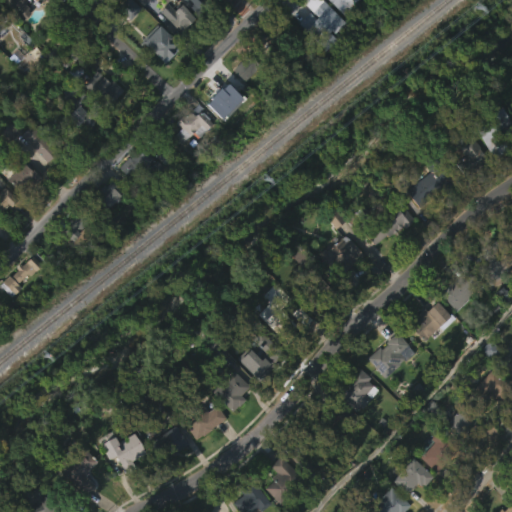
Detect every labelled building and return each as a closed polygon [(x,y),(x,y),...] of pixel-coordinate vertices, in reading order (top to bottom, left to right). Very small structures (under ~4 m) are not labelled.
[(37,0),(28,9),(31,12),(24,20),(3,0),(37,0)] [(88,0),(68,0),(76,10),(88,0)] [(218,0),(215,3),(217,5),(211,10),(208,6),(199,15),(189,4),(192,2),(190,0),(218,0)] [(213,0),(206,11),(220,21),(232,5),(225,0),(213,0)] [(338,45),(368,17),(352,0),(344,0),(319,24),(338,45)] [(182,3),(197,17),(190,24),(191,26),(184,34),(161,12),(169,3),(175,9),(182,3)] [(0,28),(14,53),(29,45),(10,12),(0,18),(0,28)] [(140,36),(149,25),(138,15),(129,26),(140,36)] [(341,54),(309,21),(297,33),(306,42),(294,54),(321,82),(333,70),(329,66),(341,54)] [(170,50),(158,62),(138,41),(154,25),(172,43),(167,47),(170,50)] [(114,39),(126,50),(137,39),(125,28),(114,39)] [(264,61),(246,81),(234,69),(250,49),(264,61)] [(160,94),(177,77),(154,56),(138,73),(160,94)] [(98,71),(100,73),(101,72),(109,80),(111,77),(126,93),(108,109),(84,84),(98,71)] [(303,92),(291,79),(280,89),(292,102),(303,92)] [(230,107),(220,117),(205,101),(212,93),(211,92),(214,88),(212,87),(218,81),(222,85),(216,92),(230,107)] [(74,95),(77,98),(85,89),(106,109),(84,130),(63,109),(65,106),(57,98),(73,82),(80,88),(74,95)] [(228,100),(240,113),(256,98),(244,85),(228,100)] [(118,123),(94,100),(80,114),(105,137),(118,123)] [(503,106),(511,121),(499,128),(510,148),(493,158),(473,122),(489,111),(490,113),(503,106)] [(185,108),(192,115),(197,110),(210,122),(196,137),(190,131),(179,144),(171,137),(179,129),(172,122),(185,108)] [(239,130),(221,113),(201,134),(219,151),(239,130)] [(85,159),(93,150),(62,122),(53,131),(66,142),(61,147),(73,157),(77,153),(85,159)] [(58,152),(48,162),(21,134),(32,124),(58,152)] [(470,173),(464,177),(453,162),(463,155),(456,145),(470,135),(488,160),(470,173)] [(169,167),(177,175),(189,163),(194,168),(208,155),(195,142),(190,147),(185,141),(172,154),(177,160),(169,167)] [(159,168),(154,173),(150,168),(140,178),(132,171),(126,177),(117,167),(138,147),(159,168)] [(471,160),(487,188),(502,179),(486,151),(471,160)] [(15,162),(6,154),(0,159),(0,165),(6,172),(15,162)] [(42,193),(53,183),(28,155),(17,165),(42,193)] [(28,169),(31,168),(39,176),(20,195),(5,179),(13,171),(8,167),(17,158),(28,169)] [(452,188),(445,194),(441,190),(418,209),(404,192),(437,165),(450,181),(448,183),(452,188)] [(453,174),(459,188),(451,192),(457,205),(482,193),(469,167),(453,174)] [(135,177),(115,199),(129,211),(149,190),(135,177)] [(101,184),(104,186),(105,185),(117,196),(103,211),(89,197),(101,184)] [(6,187),(18,199),(12,207),(9,204),(2,211),(0,209),(0,190),(4,186),(6,187)] [(33,205),(19,193),(3,210),(16,223),(33,205)] [(416,221),(405,228),(403,226),(375,244),(364,230),(384,216),(381,213),(389,207),(387,205),(399,196),(416,221)] [(401,222),(415,239),(445,216),(432,198),(401,222)] [(83,206),(93,218),(79,231),(81,233),(73,241),(64,231),(68,227),(64,224),(72,217),(70,214),(74,210),(76,212),(83,206)] [(91,226),(104,239),(119,225),(106,211),(91,226)] [(0,241),(11,229),(0,218),(0,241)] [(348,234),(364,255),(337,277),(319,253),(327,247),(328,250),(348,234)] [(511,250),(511,268),(491,285),(477,267),(486,260),(487,262),(497,254),(490,244),(503,235),(511,247),(510,248),(511,250)] [(397,236),(360,263),(370,277),(408,250),(397,236)] [(61,267),(76,268),(77,249),(63,248),(61,267)] [(38,251),(51,264),(37,280),(32,275),(20,286),(21,288),(15,294),(2,281),(9,274),(11,276),(18,269),(16,267),(20,263),(22,265),(38,251)] [(359,287),(341,265),(315,286),(333,308),(359,287)] [(331,295),(314,311),(292,286),(313,267),(335,292),(331,295)] [(485,283),(457,311),(440,293),(450,283),(452,285),(469,267),(485,283)] [(295,337),(289,342),(261,312),(271,303),(264,295),(277,283),(291,298),(281,308),(298,326),(291,332),(295,337)] [(473,297),(481,315),(508,301),(500,284),(473,297)] [(0,318),(6,326),(38,296),(29,285),(0,311),(0,318)] [(439,301),(443,306),(445,305),(448,308),(447,309),(456,317),(442,330),(439,326),(424,341),(408,324),(426,308),(428,311),(439,301)] [(451,342),(468,326),(451,308),(434,324),(451,342)] [(497,334),(507,330),(502,316),(492,320),(497,334)] [(280,356),(274,362),(276,364),(259,381),(237,358),(249,347),(259,358),(265,352),(262,349),(264,347),(255,337),(262,330),(284,352),(280,356)] [(407,344),(398,352),(403,358),(383,377),(365,357),(377,345),(379,347),(385,342),(383,340),(394,330),(407,344)] [(437,361),(449,350),(431,330),(404,355),(419,371),(434,358),(437,361)] [(379,409),(402,391),(396,383),(404,377),(394,363),(363,388),(379,409)] [(379,389),(363,408),(360,406),(357,410),(336,393),(358,366),(371,377),(368,380),(379,389)] [(511,387),(511,401),(508,405),(498,395),(486,408),(471,393),(475,388),(474,387),(493,368),(511,387)] [(234,371),(250,386),(241,395),(245,399),(232,411),(212,390),(221,381),(223,382),(234,371)] [(254,411),(267,399),(250,380),(237,393),(254,411)] [(355,443),(372,419),(363,413),(367,407),(352,396),(331,426),(355,443)] [(475,424),(460,440),(445,426),(461,408),(459,407),(467,399),(482,414),(474,423),(475,424)] [(485,434),(502,414),(486,400),(469,420),(485,434)] [(236,427),(245,416),(229,402),(209,424),(229,442),(240,430),(236,427)] [(201,403),(206,410),(215,403),(223,415),(193,437),(176,414),(187,406),(190,410),(201,403)] [(337,404),(359,421),(340,445),(312,422),(319,413),(326,418),(337,404)] [(176,451),(159,462),(146,443),(175,423),(187,442),(175,450),(176,451)] [(107,428),(115,441),(131,432),(143,452),(130,460),(134,467),(123,473),(112,454),(104,459),(92,437),(107,428)] [(308,429),(326,446),(312,461),(321,469),(314,477),(288,453),(299,442),(296,439),(302,433),(304,434),(308,429)] [(438,471),(436,473),(421,457),(436,442),(432,438),(440,431),(459,450),(438,471)] [(180,448),(194,468),(221,450),(212,436),(203,443),(198,436),(180,448)] [(454,469),(470,451),(456,438),(440,456),(454,469)] [(73,445),(78,450),(82,446),(97,461),(88,470),(90,472),(86,476),(95,485),(85,495),(59,470),(67,462),(61,457),(73,445)] [(305,490),(297,498),(292,493),(280,504),(266,489),(274,481),(271,478),(277,472),(271,466),(282,455),(304,479),(299,484),(305,490)] [(434,476),(425,485),(423,483),(421,486),(417,483),(408,493),(393,480),(414,457),(434,476)] [(182,477),(170,458),(145,473),(158,493),(182,477)] [(103,490),(112,486),(119,501),(130,496),(127,490),(141,485),(132,464),(112,472),(108,462),(94,468),(103,490)] [(433,501),(448,478),(430,466),(415,489),(433,501)] [(86,511),(80,506),(93,492),(77,477),(54,501),(64,511),(86,511)] [(270,504),(261,511),(258,508),(252,511),(240,511),(233,503),(244,494),(240,490),(252,481),(271,504),(270,504)] [(411,504),(403,511),(372,511),(370,510),(392,486),(411,504)] [(85,509),(83,511),(59,511),(57,511),(56,511),(22,511),(20,506),(29,503),(25,493),(43,487),(75,501),(75,503),(86,508),(85,509)] [(265,511),(283,511),(292,503),(275,487),(266,497),(273,504),(265,511)] [(510,487),(511,488),(511,511),(498,511),(502,508),(505,511),(510,506),(501,496),(510,487)] [(387,511),(388,511),(422,511),(427,507),(407,489),(387,511)]
